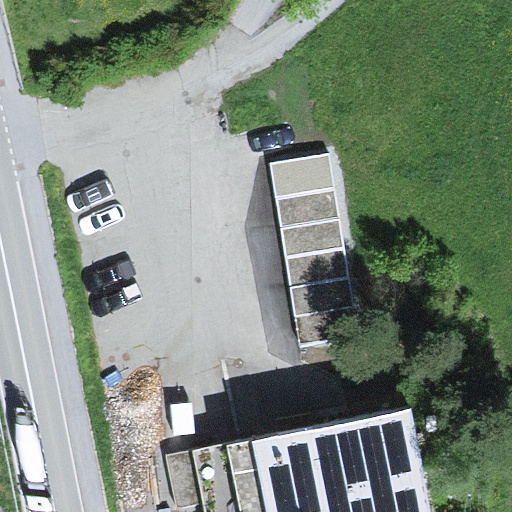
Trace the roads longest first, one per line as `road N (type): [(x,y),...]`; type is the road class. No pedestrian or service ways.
road 1 (unclassified): [(0,139),(146,109),(324,0)]
road 2 (secondary): [(52,511),(0,244)]
